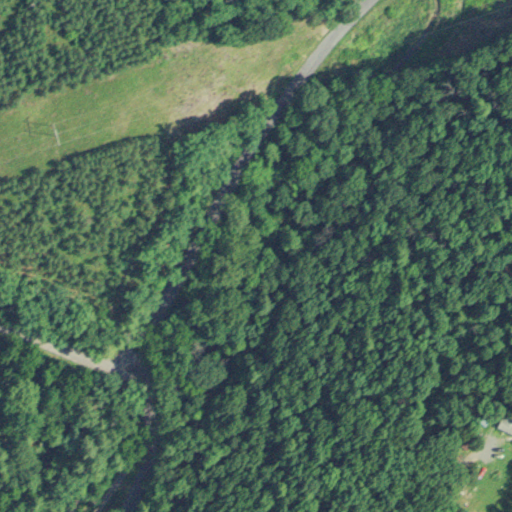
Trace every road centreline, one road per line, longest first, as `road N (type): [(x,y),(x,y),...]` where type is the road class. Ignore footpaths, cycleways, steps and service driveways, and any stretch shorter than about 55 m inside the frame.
road 1 (residential): [(140,373),(153,333),(237,180),(319,60),(374,0)]
road 2 (residential): [(128,511),(151,475),(159,441),(140,373)]
road 3 (residential): [(140,373),(91,365),(0,329)]
